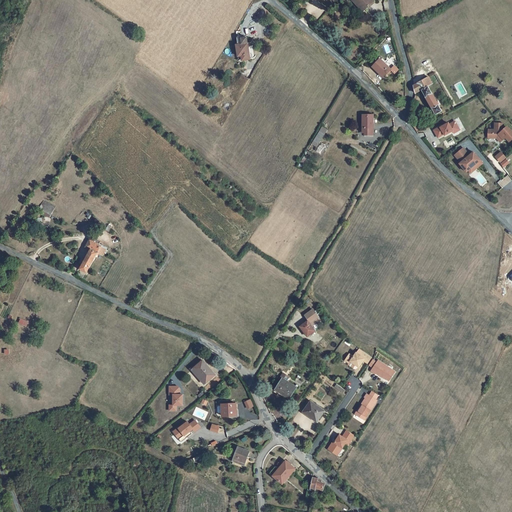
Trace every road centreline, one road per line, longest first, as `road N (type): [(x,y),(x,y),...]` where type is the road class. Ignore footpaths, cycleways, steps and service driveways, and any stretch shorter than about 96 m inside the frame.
road 1 (residential): [(0,247),(215,349),(249,381),(280,439),(360,511)]
road 2 (track): [(249,381),(403,120)]
road 3 (unclassified): [(272,0),(403,120)]
road 4 (unclassified): [(403,120),(452,178),(505,222)]
road 5 (unclassified): [(403,120),(408,71),(390,0)]
